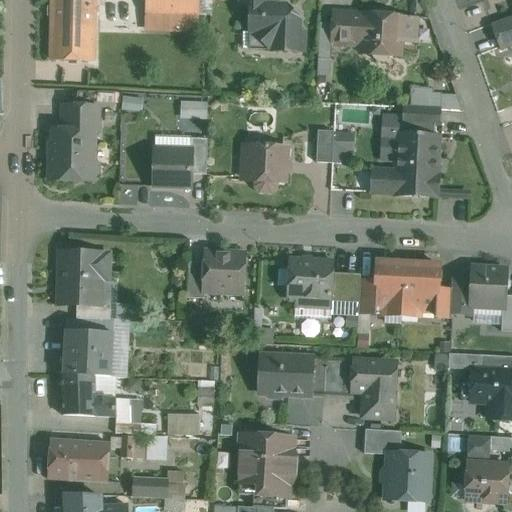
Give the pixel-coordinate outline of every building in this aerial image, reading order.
[(95,0),(53,0),(52,61),(93,62),(95,0)] [(145,0),(145,14),(169,14),(168,33),(199,35),(199,0),(145,0)] [(286,5),(267,5),(266,0),(241,0),(241,5),(251,6),(250,32),(253,32),(271,51),(304,52),(304,32),(300,32),(300,19),(286,5)] [(351,13),(333,12),(331,44),(349,46),(351,13)] [(404,17),(363,14),(361,46),(370,46),(373,50),(373,57),(377,62),(384,63),(389,58),(389,56),(401,57),(404,17)] [(511,16),(491,24),(501,51),(511,46),(511,16)] [(124,108),(144,108),(144,96),(124,96),(124,108)] [(99,107),(63,106),(63,130),(95,132),(99,132),(99,107)] [(208,118),(208,108),(181,108),(181,118),(208,118)] [(440,110),(404,108),(403,124),(408,124),(436,125),(439,125),(440,110)] [(398,136),(397,172),(437,174),(438,138),(435,138),(436,125),(408,124),(408,136),(398,136)] [(63,130),(54,130),(53,158),(50,158),(50,181),(94,182),(94,179),(98,175),(98,165),(94,161),(95,132),(63,130)] [(334,132),(318,131),(316,163),(332,164),(334,132)] [(191,138),(156,137),(154,187),(191,188),(192,175),(192,151),(191,151),(191,139),(191,138)] [(208,139),(191,139),(191,151),(192,151),(192,175),(207,175),(208,139)] [(285,148),(249,146),(249,147),(243,152),(243,159),(248,165),(247,182),(256,182),(256,187),(261,192),(271,193),(276,188),(277,183),(283,183),(285,148)] [(437,176),(437,174),(397,172),(374,171),(373,193),(396,194),(396,195),(437,197),(438,176),(437,176)] [(447,194),(447,209),(470,209),(470,195),(447,194)] [(109,255),(60,254),(59,304),(77,305),(101,306),(101,304),(102,280),(108,280),(109,255)] [(245,256),(206,254),(205,263),(203,291),(205,292),(243,293),(245,256)] [(313,259),(303,259),(303,261),(290,260),(288,290),(286,292),(286,298),(289,302),(295,302),(297,300),(332,302),(333,274),(334,262),(313,261),(313,259)] [(205,263),(189,263),(187,299),(205,299),(205,292),(203,291),(205,263)] [(439,266),(377,263),(376,283),(375,308),(376,308),(384,309),(384,315),(419,317),(420,311),(436,312),(437,312),(438,291),(439,266)] [(506,270),(473,268),(473,276),(471,308),(503,310),(504,310),(505,296),(505,291),(506,290),(509,287),(509,283),(506,279),(507,279),(506,278),(506,270)] [(346,275),(333,274),(332,302),(344,303),(346,275)] [(361,276),(346,275),(344,303),(359,304),(360,282),(361,276)] [(473,276),(453,275),(452,291),(451,314),(471,315),(471,308),(473,276)] [(376,283),(360,282),(359,304),(358,314),(376,315),(376,308),(375,308),(376,283)] [(452,291),(438,291),(437,312),(436,312),(436,318),(451,318),(451,314),(452,291)] [(511,296),(505,296),(504,310),(503,310),(501,332),(511,332),(511,296)] [(101,306),(77,305),(77,320),(110,321),(111,305),(101,304),(101,306)] [(64,375),(95,377),(112,378),(114,334),(66,331),(64,375)] [(511,357),(481,356),(480,370),(511,371),(511,357)] [(282,367),(261,365),(259,394),(265,394),(265,395),(269,399),(279,399),(282,397),(283,397),(283,395),(311,396),(313,359),(283,358),(282,367)] [(326,360),(313,359),(311,396),(324,397),(326,361),(326,360)] [(354,363),(326,361),(324,397),(353,399),(354,393),(352,393),(354,363)] [(387,363),(354,361),(354,363),(352,393),(354,393),(365,394),(363,418),(384,419),(393,411),(395,372),(387,363)] [(511,371),(480,370),(472,370),(471,403),(488,404),(488,420),(499,421),(499,422),(508,423),(508,421),(511,421),(511,371)] [(64,375),(61,375),(62,415),(117,418),(116,423),(129,423),(129,400),(96,398),(95,377),(64,375)] [(214,389),(202,389),(202,406),(214,406),(214,389)] [(201,415),(168,415),(168,435),(200,436),(201,415)] [(129,423),(116,423),(116,434),(156,436),(156,425),(129,423)] [(293,426),(267,425),(266,437),(292,438),(293,426)] [(401,433),(366,430),(364,454),(388,456),(388,454),(400,455),(401,433)] [(266,437),(260,436),(260,442),(242,441),(240,484),(254,485),(254,496),(287,498),(289,476),(293,476),(296,473),(296,468),(293,465),(291,465),(292,438),(266,437)] [(146,438),(122,437),(121,458),(145,460),(146,439),(146,438)] [(511,438),(490,437),(490,451),(511,453),(511,438)] [(158,439),(146,439),(145,460),(157,460),(158,439)] [(109,445),(51,441),(49,480),(107,484),(109,445)] [(400,455),(388,454),(388,456),(387,470),(383,472),(383,482),(386,484),(386,500),(428,503),(431,456),(400,455)] [(508,467),(468,464),(468,468),(467,468),(464,471),(463,481),(466,484),(467,485),(466,496),(470,501),(506,503),(508,467)] [(183,473),(169,472),(168,480),(169,480),(169,486),(183,487),(183,473)] [(168,480),(133,479),(132,498),(168,500),(168,499),(169,486),(169,480),(168,480)] [(100,496),(66,495),(66,511),(128,511),(128,507),(100,508),(100,496)] [(287,498),(254,496),(253,508),(274,509),(287,510),(287,498)] [(168,499),(168,500),(167,511),(176,511),(182,511),(183,500),(168,499)]
